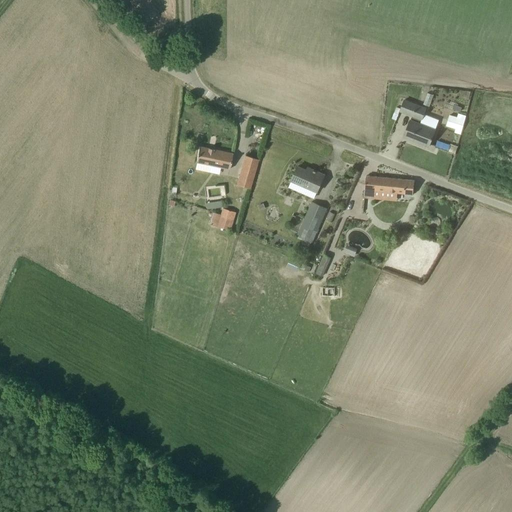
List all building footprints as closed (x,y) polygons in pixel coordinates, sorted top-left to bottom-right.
[(404,100),(400,110),(412,115),(403,136),(429,146),(435,129),(419,123),(420,119),(422,119),(426,108),(404,100)] [(401,108),(397,107),(394,113),(392,118),(396,120),(401,108)] [(446,125),(456,128),(459,118),(449,114),(446,125)] [(208,148),(199,146),(196,162),(229,169),(233,153),(213,149),(214,149),(208,148)] [(245,155),(238,178),(236,184),(250,188),(258,159),(245,155)] [(317,192),(325,174),(314,170),(312,172),(298,166),(291,181),(317,192)] [(413,194),(415,180),(366,175),(365,189),(364,197),(373,198),(374,190),(413,194)] [(222,196),(215,197),(216,203),(212,204),(212,206),(216,205),(217,213),(224,212),(222,196)] [(312,242),(327,208),(312,201),(297,235),(312,242)] [(217,213),(214,212),(210,223),(217,226),(227,229),(228,226),(231,227),(235,215),(224,212),(217,213)] [(345,252),(356,256),(359,248),(348,244),(345,252)] [(324,253),(317,272),(323,275),(331,256),(324,253)] [(299,271),(303,262),(292,256),(287,266),(299,271)] [(323,295),(340,295),(341,286),(323,285),(323,295)]
